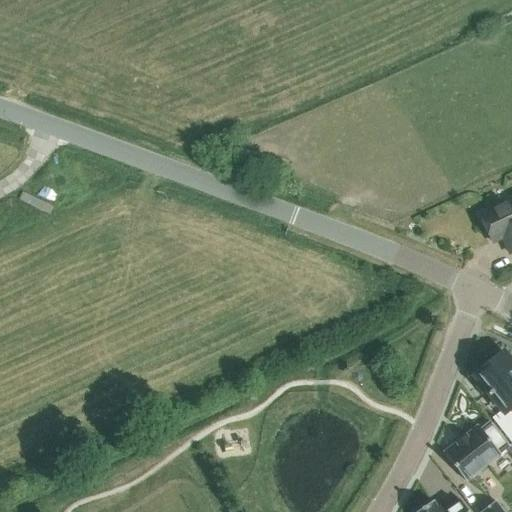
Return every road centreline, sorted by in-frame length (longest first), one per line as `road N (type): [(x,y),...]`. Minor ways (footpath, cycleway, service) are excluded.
road 1 (unclassified): [(475,289),(0,108)]
road 2 (residential): [(475,289),(423,423),(377,511)]
